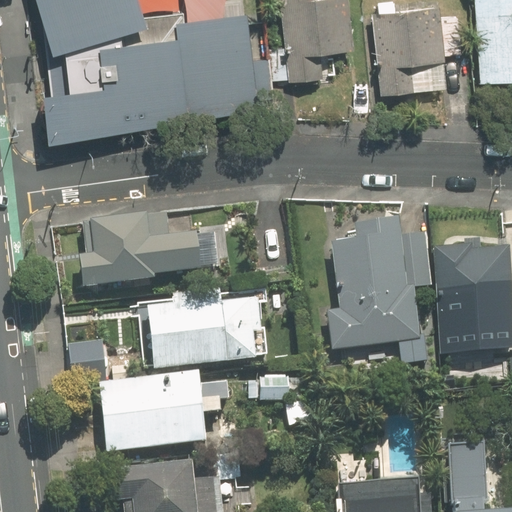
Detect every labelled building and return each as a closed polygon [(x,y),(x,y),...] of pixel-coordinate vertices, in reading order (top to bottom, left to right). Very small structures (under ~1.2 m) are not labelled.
[(130,32),(142,28),(140,17),(134,0),(33,0),(49,55),(130,32)] [(271,48),(272,82),(320,81),(319,55),(351,54),(349,0),(281,0),(283,47),(271,48)] [(511,0),(472,0),(474,87),(511,86),(511,0)] [(440,16),(440,1),(370,4),(375,97),(444,93),(443,58),(459,57),(457,15),(440,16)] [(181,11),(140,17),(142,28),(130,32),(133,44),(175,39),(174,23),(182,22),(181,11)] [(182,22),(174,23),(175,39),(133,44),(62,52),(67,93),(39,96),(44,145),(256,110),(255,104),(271,102),(266,60),(250,61),(244,15),(182,22)] [(77,260),(79,290),(151,284),(151,279),(198,276),(195,238),(168,240),(167,216),(80,222),(83,260),(77,260)] [(326,313),(329,355),(419,348),(414,291),(428,289),(424,238),(397,241),(396,223),(353,227),(354,244),(331,246),(336,312),(326,313)] [(474,248),(434,248),(434,347),(504,347),(504,324),(511,323),(511,254),(474,255),(474,248)] [(147,310),(151,369),(251,362),(250,337),(258,336),(256,303),(147,310)] [(290,377),(258,376),(258,403),(289,403),(290,377)] [(199,417),(218,416),(218,405),(226,405),(224,386),(198,387),(197,379),(97,385),(102,455),(201,449),(199,417)] [(481,511),(478,445),(447,447),(449,511),(481,511)] [(122,511),(220,511),(220,496),(235,495),(234,480),(194,482),(193,466),(107,470),(109,506),(122,505),(122,511)] [(432,511),(432,500),(415,500),(415,487),(335,488),(335,511),(432,511)]
